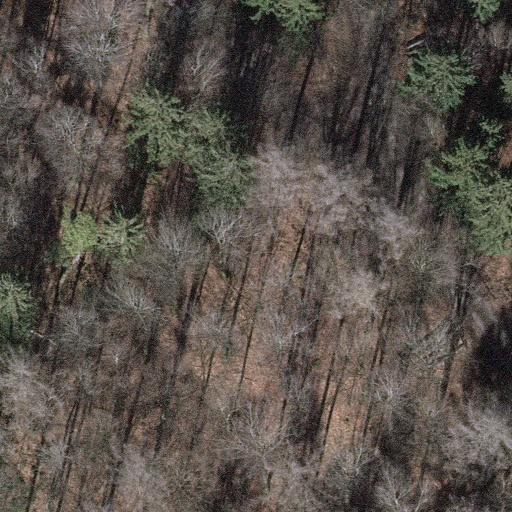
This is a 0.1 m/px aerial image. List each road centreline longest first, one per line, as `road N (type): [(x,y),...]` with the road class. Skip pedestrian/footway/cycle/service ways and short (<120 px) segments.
road 1 (track): [(511,362),(200,0)]
road 2 (track): [(388,209),(362,0)]
